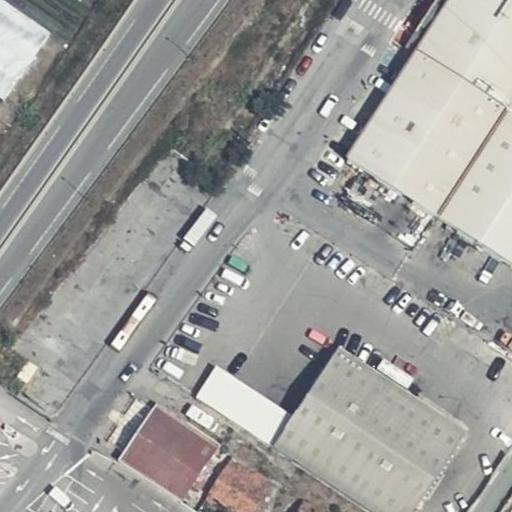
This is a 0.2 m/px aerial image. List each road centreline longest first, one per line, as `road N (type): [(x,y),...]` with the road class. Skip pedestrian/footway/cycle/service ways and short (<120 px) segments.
road 1 (unclassified): [(384,0),(79,430)]
road 2 (trunk): [(0,271),(196,0)]
road 3 (trunk): [(162,0),(0,229)]
road 4 (unknown): [(136,350),(242,420)]
